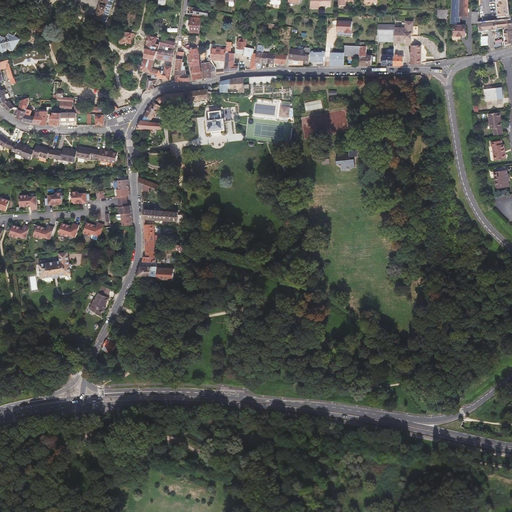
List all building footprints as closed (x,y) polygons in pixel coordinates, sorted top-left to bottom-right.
[(100,0),(95,19),(101,21),(102,21),(103,21),(103,22),(105,23),(105,22),(107,22),(109,17),(106,16),(107,14),(110,15),(111,10),(109,10),(109,8),(112,9),(113,4),(111,3),(111,1),(114,2),(114,0),(100,0)] [(271,0),(271,6),(272,8),(275,8),(279,8),(280,8),(281,7),(281,0),(271,0)] [(452,0),(452,24),(460,24),(461,16),(469,16),(468,0),(452,0)] [(506,9),(508,9),(507,0),(499,0),(500,5),(506,4),(506,9)] [(500,16),(506,16),(508,15),(507,13),(508,13),(508,9),(506,9),(506,4),(500,5),(499,5),(500,16)] [(192,7),(189,7),(188,13),(193,14),(203,16),(209,17),(210,15),(210,10),(192,7)] [(448,18),(448,10),(439,9),(439,18),(448,18)] [(201,19),(203,19),(203,16),(193,14),(192,32),(201,33),(201,19)] [(353,36),(353,22),(335,21),(334,22),(333,25),(334,26),(338,26),(338,35),(353,36)] [(420,36),(420,29),(414,29),(414,22),(406,21),(406,28),(395,28),(395,43),(409,43),(409,46),(412,46),(422,46),(421,36),(420,36)] [(480,23),(480,31),(498,29),(498,28),(505,27),(504,21),(500,21),(480,23)] [(395,43),(395,28),(395,25),(379,25),(378,42),(395,43)] [(455,36),(466,36),(466,26),(455,25),(455,36)] [(17,39),(6,33),(4,37),(7,48),(11,50),(17,39)] [(134,34),(124,33),(122,45),(125,45),(127,43),(132,44),(134,34)] [(158,47),(158,38),(149,37),(148,44),(149,51),(148,57),(144,62),(143,70),(148,71),(154,72),(153,76),(152,79),(149,79),(148,90),(153,88),(154,88),(158,77),(160,70),(154,69),(156,59),(157,54),(157,51),(158,47)] [(177,42),(158,38),(158,47),(164,48),(164,46),(167,46),(176,48),(177,42)] [(252,62),(252,69),(258,69),(258,62),(257,62),(258,53),(254,53),(255,49),(247,47),(247,39),(240,38),(239,48),(237,49),(237,53),(240,54),(240,49),(243,50),(245,50),(244,54),(253,56),(252,62)] [(232,42),(228,42),(227,48),(227,53),(226,72),(240,71),(240,64),(235,64),(236,53),(232,53),(232,42)] [(360,56),(360,46),(345,46),(345,52),(345,56),(360,56)] [(367,55),(367,46),(363,46),(360,46),(360,56),(360,66),(372,66),(372,55),(367,55)] [(422,64),(422,46),(412,46),(412,65),(422,64)] [(227,53),(227,48),(213,47),(212,59),(220,60),(220,72),(225,72),(226,53),(227,53)] [(309,61),(310,54),(312,54),(312,51),(312,48),(311,48),(306,48),(306,50),(291,48),(290,54),(290,59),(306,61),(309,61)] [(327,50),(312,51),(312,54),(312,62),(318,61),(326,61),(327,50)] [(395,56),(395,50),(391,50),(390,56),(384,56),(384,65),(394,65),(395,56)] [(207,52),(201,52),(205,75),(205,78),(218,76),(217,72),(216,68),(214,64),(212,64),(211,64),(211,62),(207,63),(207,52)] [(345,65),(345,56),(345,52),(331,52),(331,66),(338,66),(338,65),(345,65)] [(276,63),(277,54),(269,53),(268,63),(276,64),(276,63)] [(287,64),(288,55),(277,54),(276,63),(283,64),(287,64)] [(394,65),(404,65),(404,56),(395,56),(394,65)] [(20,58),(11,59),(13,70),(23,69),(27,68),(27,71),(49,73),(49,69),(51,70),(52,66),(28,63),(28,64),(22,64),(20,58)] [(9,59),(0,62),(0,66),(1,69),(7,67),(10,78),(15,77),(9,59)] [(178,59),(177,70),(187,70),(187,66),(185,66),(185,62),(184,62),(184,59),(178,59)] [(143,70),(144,62),(135,61),(134,67),(134,69),(134,70),(135,71),(136,71),(138,72),(139,72),(140,72),(142,71),(143,70)] [(170,79),(172,66),(166,65),(165,71),(160,70),(158,77),(170,79)] [(202,65),(192,66),(193,73),(203,71),(202,65)] [(203,71),(193,73),(194,80),(204,78),(203,71)] [(245,83),(245,77),(237,78),(221,82),(221,92),(229,92),(229,89),(241,88),(241,92),(245,92),(245,88),(245,83)] [(504,99),(502,88),(485,91),(486,101),(504,99)] [(1,89),(0,89),(0,99),(2,103),(10,111),(14,107),(9,101),(7,102),(5,94),(3,95),(1,89)] [(187,92),(186,101),(194,101),(210,99),(209,92),(208,90),(187,92)] [(171,103),(186,101),(187,92),(166,94),(165,96),(159,98),(158,99),(160,102),(162,101),(170,104),(171,103)] [(27,111),(25,120),(34,123),(37,111),(27,109),(30,98),(25,99),(23,99),(21,100),(19,107),(19,109),(27,111)] [(152,119),(161,106),(155,102),(146,115),(152,119)] [(277,114),(287,114),(287,104),(277,104),(277,114)] [(105,114),(113,110),(112,105),(105,107),(103,107),(103,114),(105,114)] [(14,107),(10,111),(16,116),(25,120),(27,111),(19,109),(19,107),(14,107)] [(213,131),(222,130),(225,129),(225,122),(234,121),(233,107),(222,108),(222,109),(209,111),(210,120),(208,120),(209,132),(213,131)] [(62,113),(54,112),(53,115),(48,115),(48,124),(62,125),(62,113)] [(97,113),(77,113),(77,124),(104,125),(105,123),(105,114),(97,114),(97,113)] [(500,119),(501,119),(500,113),(489,115),(491,136),(503,134),(501,122),(500,122),(500,119)] [(162,129),(163,124),(150,122),(142,121),(138,129),(149,129),(162,129)] [(0,144),(4,147),(5,147),(13,150),(15,143),(9,141),(0,133),(0,144)] [(503,141),(499,141),(492,143),(492,147),(493,146),(495,161),(507,159),(506,153),(505,153),(504,145),(503,141)] [(20,145),(15,143),(13,150),(12,152),(23,156),(22,157),(32,160),(33,157),(35,150),(31,149),(31,147),(20,143),(20,145)] [(56,159),(57,151),(50,150),(37,145),(35,150),(33,157),(40,159),(40,156),(48,159),(49,157),(56,159)] [(101,150),(79,147),(78,151),(77,158),(91,159),(91,158),(100,159),(101,150)] [(56,159),(76,163),(77,158),(78,151),(64,148),(64,152),(57,151),(56,159)] [(119,153),(101,149),(101,150),(100,159),(99,161),(117,164),(119,153)] [(357,156),(357,150),(350,150),(350,154),(344,154),(344,153),(337,153),(337,163),(342,163),(343,170),(350,169),(350,167),(356,167),(355,156),(357,156)] [(506,170),(506,167),(496,168),(496,172),(495,172),(497,186),(503,185),(503,188),(509,187),(508,177),(509,177),(509,174),(508,174),(507,170),(506,170)] [(161,185),(139,176),(139,183),(143,184),(150,187),(156,189),(160,190),(162,191),(161,185)] [(130,186),(129,177),(118,179),(119,187),(130,186)] [(130,186),(119,187),(117,187),(118,195),(127,194),(130,194),(130,186)] [(73,195),(73,200),(76,202),(80,202),(80,201),(82,201),(82,202),(88,201),(88,199),(87,193),(87,192),(79,192),(78,190),(72,191),(73,194),(73,195)] [(62,203),(63,201),(62,196),(62,194),(62,191),(57,191),(55,194),(48,194),(49,196),(49,204),(54,203),(54,202),(56,202),(56,203),(62,203)] [(38,208),(38,204),(38,195),(29,195),(29,194),(20,195),(21,206),(30,205),(29,203),(32,203),(32,205),(32,208),(38,208)] [(127,194),(118,195),(119,202),(119,205),(128,204),(128,201),(127,194)] [(0,198),(0,206),(0,207),(0,208),(7,210),(10,200),(2,197),(2,199),(0,198)] [(132,212),(131,204),(128,204),(119,205),(120,213),(122,213),(132,212)] [(144,210),(145,219),(178,221),(189,222),(189,219),(186,215),(178,214),(178,212),(171,212),(163,211),(163,209),(163,207),(155,206),(154,208),(154,210),(144,210)] [(133,223),(132,212),(122,213),(122,217),(123,224),(133,223)] [(102,234),(105,224),(105,222),(99,220),(98,223),(98,225),(95,224),(96,222),(88,220),(85,231),(93,234),(94,231),(98,232),(102,234)] [(71,223),(64,221),(61,232),(69,234),(69,233),(77,235),(80,223),(74,221),(74,224),(73,226),(71,225),(71,223)] [(22,227),(14,224),(11,235),(19,237),(20,235),(27,237),(31,225),(25,224),(24,227),(24,228),(22,228),(22,227)] [(46,226),(38,224),(36,235),(44,237),(44,235),(52,237),(55,225),(49,224),(48,227),(48,228),(46,228),(46,226)] [(156,236),(155,224),(145,225),(146,241),(156,241),(156,236)] [(143,262),(157,262),(156,245),(156,241),(146,241),(146,257),(144,257),(143,262)] [(71,267),(71,264),(69,251),(61,252),(62,260),(41,263),(43,277),(54,276),(60,275),(72,273),(71,267)] [(157,277),(157,268),(157,262),(143,262),(141,267),(138,276),(139,276),(157,277)] [(157,280),(174,281),(175,270),(157,268),(157,277),(157,280)] [(87,322),(97,326),(105,309),(103,309),(106,301),(98,298),(87,322)] [(107,340),(102,349),(112,355),(117,345),(107,340)] [(123,371),(129,359),(123,356),(118,365),(123,371)]
